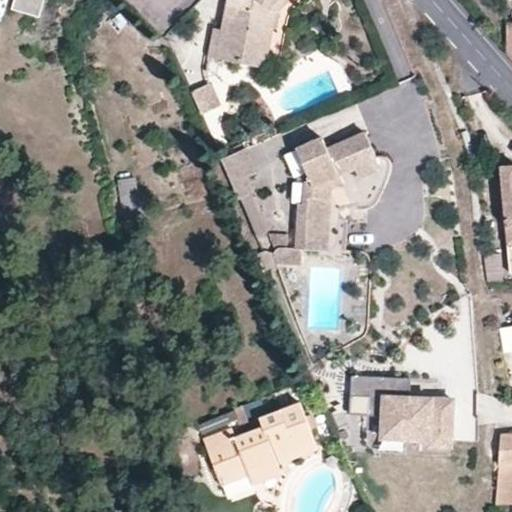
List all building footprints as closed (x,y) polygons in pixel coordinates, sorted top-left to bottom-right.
[(17,0),(13,14),(42,23),(48,0),(17,0)] [(226,0),(221,31),(228,32),(222,60),(263,68),(270,27),(272,14),(280,6),(285,0),(226,0)] [(276,30),(280,6),(272,14),(270,27),(276,30)] [(228,32),(221,31),(213,29),(208,58),(222,60),(228,32)] [(210,87),(192,94),(200,113),(218,105),(210,87)] [(265,108),(247,112),(252,138),(270,134),(265,108)] [(376,160),(364,134),(326,150),(320,139),(296,148),(308,180),(303,182),(303,204),(297,204),(296,250),(300,250),(319,251),(320,239),(326,240),(329,191),(330,179),(339,175),(355,169),(376,160)] [(255,173),(245,148),(221,159),(239,200),(253,194),(246,177),(255,173)] [(379,167),(376,160),(355,169),(359,178),(379,167)] [(511,165),(498,167),(506,272),(511,271),(511,165)] [(342,185),(339,175),(330,179),(329,191),(342,185)] [(119,180),(120,212),(139,212),(138,179),(119,180)] [(277,249),(285,250),(285,236),(268,235),(274,253),(277,249)] [(300,250),(296,250),(285,250),(277,249),(274,253),(272,255),(276,265),(299,265),(300,250)] [(487,253),(489,281),(502,282),(498,253),(487,253)] [(65,344),(32,355),(37,368),(47,364),(69,355),(65,344)] [(348,359),(313,374),(318,384),(353,369),(348,359)] [(39,374),(19,389),(26,397),(45,382),(39,374)] [(450,447),(452,400),(409,398),(409,378),(351,376),(350,396),(368,397),(368,415),(379,415),(378,436),(427,439),(427,446),(450,447)] [(221,441),(207,447),(206,448),(219,484),(247,474),(277,462),(315,448),(299,402),(257,417),(261,428),(221,441)] [(379,415),(368,415),(366,443),(375,453),(449,456),(450,447),(427,446),(427,439),(378,436),(379,415)] [(203,438),(207,447),(221,441),(218,432),(203,438)] [(511,434),(500,435),(499,451),(494,505),(511,503),(511,434)] [(277,462),(247,474),(250,482),(280,472),(277,462)]
